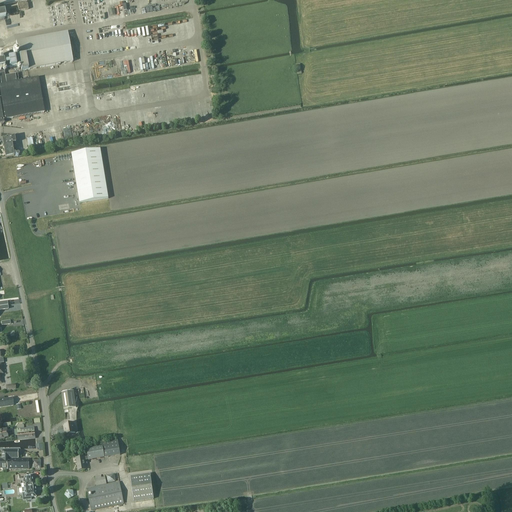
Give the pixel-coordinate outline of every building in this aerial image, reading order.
[(0,0),(0,18),(5,17),(6,17),(4,5),(31,0),(0,0)] [(0,29),(0,33),(0,35),(12,33),(11,27),(0,29)] [(27,70),(73,62),(67,33),(16,42),(17,45),(14,46),(15,52),(18,51),(19,57),(8,59),(10,68),(16,67),(21,66),(21,67),(26,66),(27,70)] [(44,113),(38,78),(16,82),(15,75),(5,76),(4,68),(5,68),(3,62),(0,62),(0,74),(1,80),(0,80),(0,123),(4,123),(3,120),(44,113)] [(15,152),(13,143),(15,143),(14,137),(2,139),(2,138),(1,138),(0,137),(0,141),(3,146),(5,157),(14,156),(16,155),(17,156),(18,157),(19,156),(20,155),(19,153),(18,153),(16,154),(15,152)] [(80,204),(109,199),(101,149),(72,154),(80,204)] [(76,408),(75,400),(74,391),(62,393),(64,409),(76,408)] [(0,407),(14,406),(12,398),(1,400),(1,398),(0,397),(0,407)] [(75,433),(74,423),(64,425),(65,435),(75,433)] [(24,429),(17,429),(17,430),(18,435),(18,439),(35,437),(34,428),(24,429)] [(0,438),(8,437),(7,429),(0,430),(0,431),(0,430),(0,438)] [(89,460),(120,455),(118,440),(102,443),(103,447),(87,449),(88,457),(84,457),(76,458),(78,471),(86,469),(85,460),(89,460)] [(3,469),(29,469),(29,459),(18,459),(18,450),(2,450),(2,459),(3,459),(3,460),(1,460),(0,459),(0,468),(3,468),(3,469)] [(33,459),(33,468),(41,468),(41,459),(33,459)] [(153,499),(150,474),(130,477),(134,502),(153,499)] [(25,476),(26,483),(24,483),(24,488),(22,488),(23,494),(25,493),(25,498),(31,497),(37,497),(35,482),(33,482),(33,475),(25,476)] [(95,479),(96,486),(106,484),(105,477),(102,478),(101,475),(95,477),(96,479),(95,479)] [(91,510),(124,504),(119,482),(87,489),(91,510)] [(67,490),(64,495),(69,499),(74,497),(73,491),(67,490)]
